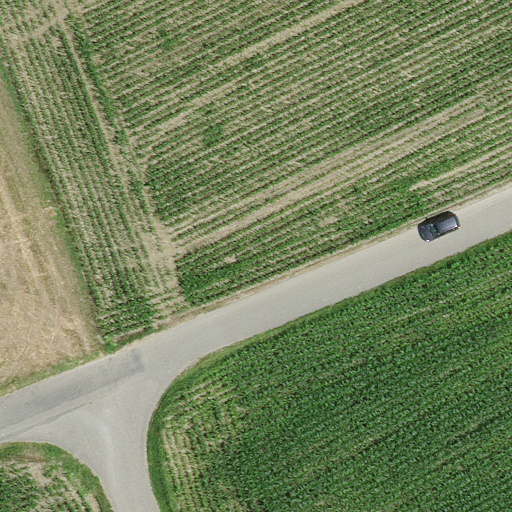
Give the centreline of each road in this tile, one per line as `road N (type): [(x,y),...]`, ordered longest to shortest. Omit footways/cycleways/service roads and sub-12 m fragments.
road 1 (residential): [(70,389),(511,214)]
road 2 (unclassified): [(70,389),(122,511)]
